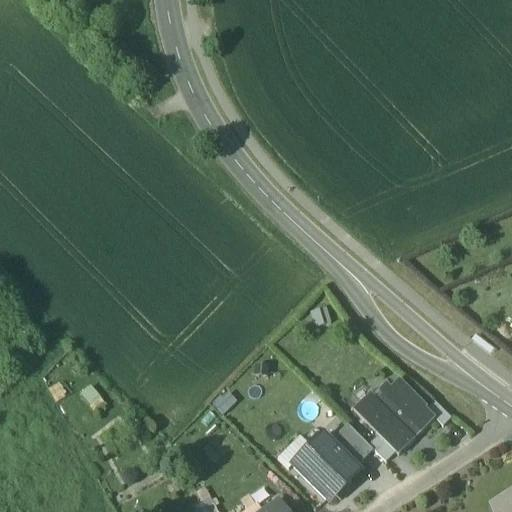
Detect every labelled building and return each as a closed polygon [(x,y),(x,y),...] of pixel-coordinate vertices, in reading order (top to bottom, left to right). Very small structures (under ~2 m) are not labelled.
[(353,414),(379,439),(396,456),(399,459),(414,443),(415,443),(412,440),(418,434),(421,437),(435,423),(426,413),(427,411),(399,383),(391,392),(386,387),(373,400),(370,397),(353,414)] [(434,405),(427,411),(426,413),(435,423),(443,430),(451,421),(434,405)] [(348,428),(331,446),(357,472),(374,454),(369,449),(348,428)] [(324,439),(293,470),(326,504),(333,497),(337,500),(351,486),(348,483),(358,473),(357,472),(331,446),(324,439)] [(396,456),(379,439),(369,449),(374,454),(386,466),(396,456)] [(215,511),(210,500),(201,506),(203,511),(215,511)] [(495,511),(511,511),(511,503),(495,511)]
